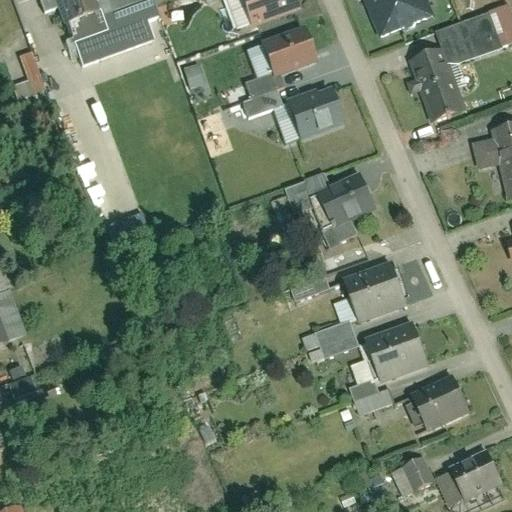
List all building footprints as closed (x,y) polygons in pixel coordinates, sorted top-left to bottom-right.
[(36,0),(37,3),(45,0),(55,0),(67,31),(73,53),(148,25),(166,17),(158,0),(36,0)] [(300,0),(245,0),(257,30),(305,11),(300,0)] [(363,0),(381,43),(436,21),(427,0),(363,0)] [(443,56),(411,67),(433,131),(471,118),(455,71),(503,55),(491,18),(436,36),(443,56)] [(308,27),(265,42),(278,79),(322,62),(308,27)] [(433,35),(412,45),(418,57),(439,47),(433,35)] [(32,53),(20,57),(28,82),(13,87),(17,100),(44,92),(32,53)] [(349,126),(337,87),(322,92),(320,89),(290,100),(305,143),(349,126)] [(493,144),(473,149),(480,176),(500,171),(509,207),(511,206),(511,129),(491,135),(493,144)] [(340,229),(382,211),(368,175),(323,193),(340,229)] [(396,262),(349,281),(365,324),(413,307),(396,262)] [(237,319),(222,323),(227,341),(242,337),(237,319)] [(418,321),(369,339),(387,385),(435,367),(418,321)] [(302,339),(311,366),(360,349),(350,322),(302,339)] [(461,376),(416,396),(433,434),(476,414),(461,376)] [(493,449),(454,468),(471,503),(508,484),(493,449)] [(425,459),(391,472),(402,498),(435,485),(425,459)]
